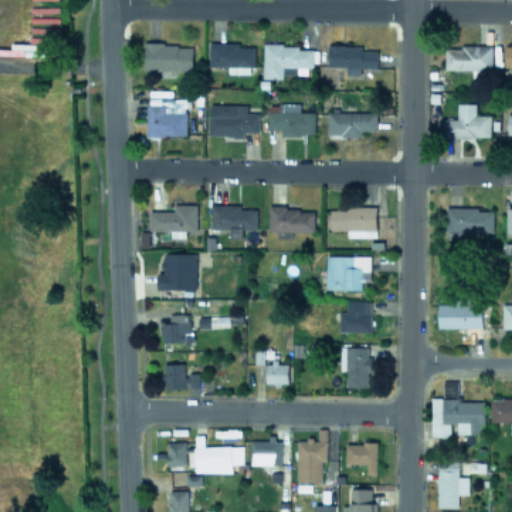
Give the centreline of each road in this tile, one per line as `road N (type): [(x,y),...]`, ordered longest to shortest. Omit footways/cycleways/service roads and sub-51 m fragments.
road 1 (tertiary): [(121,511),(105,0)]
road 2 (residential): [(404,511),(408,0)]
road 3 (residential): [(106,6),(511,9)]
road 4 (residential): [(112,165),(511,172)]
road 5 (residential): [(120,412),(405,413)]
